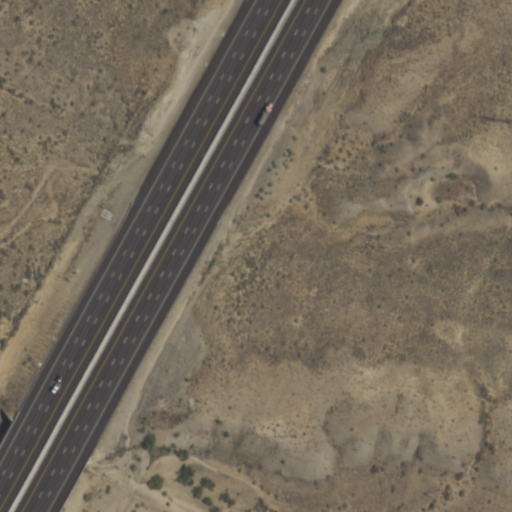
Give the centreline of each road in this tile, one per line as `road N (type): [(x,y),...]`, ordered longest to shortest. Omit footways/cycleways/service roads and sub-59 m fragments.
road 1 (motorway): [(80,447),(325,0)]
road 2 (motorway): [(265,0),(40,405)]
